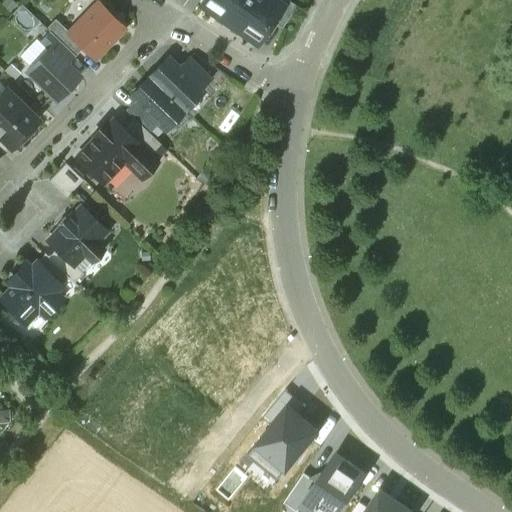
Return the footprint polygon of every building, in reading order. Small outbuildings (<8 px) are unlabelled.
[(201,0),(199,4),(227,23),(243,0),(201,0)] [(281,2),(278,0),(243,0),(227,23),(255,42),(271,20),(282,3),(281,2)] [(296,5),(288,0),(282,0),(281,2),(282,3),(271,20),(281,27),(296,5)] [(123,28),(98,3),(69,33),(82,46),(94,57),(123,28)] [(376,71),(498,146),(511,122),(511,83),(408,19),(376,71)] [(69,33),(58,23),(50,32),(74,55),(82,46),(69,33)] [(50,32),(49,32),(41,41),(48,48),(49,47),(66,64),(74,55),(50,32)] [(66,64),(49,47),(48,48),(26,70),(57,99),(69,86),(69,85),(78,75),(66,64)] [(178,68),(167,57),(148,76),(183,109),(201,90),(178,68)] [(208,78),(187,58),(178,68),(199,87),(208,78)] [(183,109),(148,76),(130,96),(135,101),(155,121),(164,129),(183,109)] [(0,91),(0,136),(11,147),(37,119),(4,88),(0,91)] [(155,121),(135,101),(126,111),(135,119),(146,130),(155,121)] [(112,119),(76,157),(102,182),(123,160),(141,176),(155,161),(150,155),(124,130),(112,119)] [(146,130),(135,119),(124,130),(150,155),(161,144),(146,130)] [(65,163),(49,180),(66,196),(82,179),(65,163)] [(106,231),(84,209),(75,210),(51,235),(51,243),(56,248),(82,273),(74,264),(84,254),(89,260),(101,247),(96,242),(106,231)] [(82,273),(56,248),(48,257),(68,277),(73,282),(82,273)] [(48,257),(44,253),(35,262),(59,285),(68,277),(48,257)] [(35,262),(30,267),(25,262),(7,281),(12,286),(1,297),(25,321),(37,308),(42,313),(59,295),(54,290),(59,285),(35,262)] [(262,418),(272,425),(288,405),(299,414),(306,406),(285,390),(262,418)] [(299,414),(288,405),(272,425),(246,456),(277,481),(318,429),(299,414)] [(337,456),(318,484),(302,507),(309,511),(340,511),(365,475),(337,456)] [(295,511),(299,511),(302,507),(318,484),(303,474),(283,504),(295,511)] [(411,511),(412,511),(381,491),(369,509),(366,511),(411,511)] [(366,511),(369,509),(359,502),(352,511),(366,511)]
